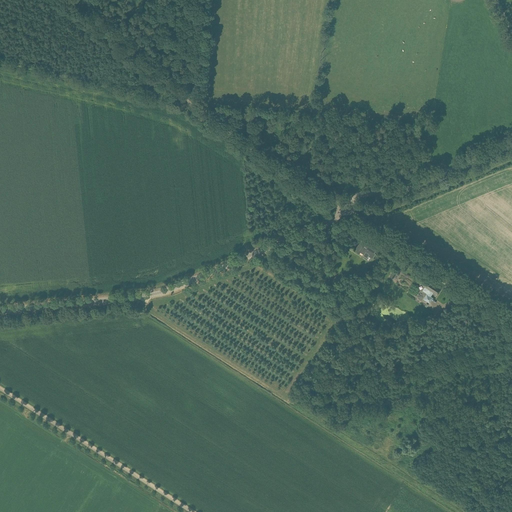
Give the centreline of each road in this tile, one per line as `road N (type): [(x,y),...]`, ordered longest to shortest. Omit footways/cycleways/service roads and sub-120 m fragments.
road 1 (unclassified): [(0,309),(160,288),(345,207)]
road 2 (unclassified): [(345,207),(193,109),(74,0)]
road 3 (track): [(0,390),(189,511)]
road 4 (unclassified): [(511,314),(345,207)]
road 5 (unclassified): [(345,207),(359,192),(411,184),(511,144)]
